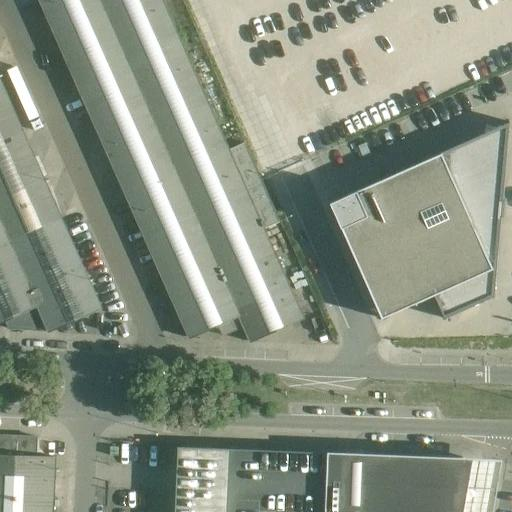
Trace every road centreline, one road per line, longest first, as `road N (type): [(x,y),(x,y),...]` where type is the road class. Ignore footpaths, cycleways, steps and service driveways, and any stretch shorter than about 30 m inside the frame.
road 1 (unclassified): [(88,422),(511,430)]
road 2 (unclassified): [(143,359),(0,30)]
road 3 (unclassified): [(355,373),(358,340),(282,176)]
road 4 (unclassified): [(355,373),(143,359)]
road 5 (unclassified): [(511,377),(355,373)]
